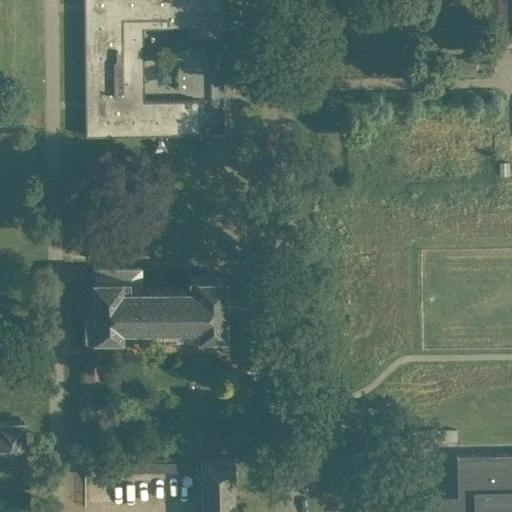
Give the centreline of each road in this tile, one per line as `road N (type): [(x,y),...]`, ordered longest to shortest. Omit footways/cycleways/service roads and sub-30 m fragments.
road 1 (residential): [(59,511),(53,0)]
road 2 (residential): [(287,511),(281,0)]
road 3 (track): [(284,87),(503,85),(511,94)]
